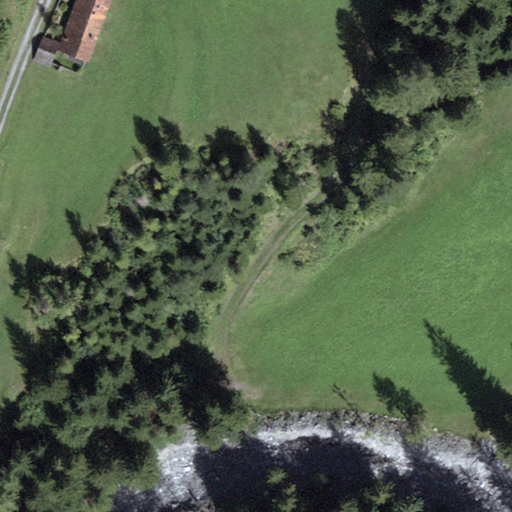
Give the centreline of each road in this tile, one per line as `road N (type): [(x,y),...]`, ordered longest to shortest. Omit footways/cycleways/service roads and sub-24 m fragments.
road 1 (track): [(511,389),(232,372),(220,350),(224,320),(254,265),(344,173),(358,131),(367,0)]
road 2 (track): [(0,126),(47,0)]
